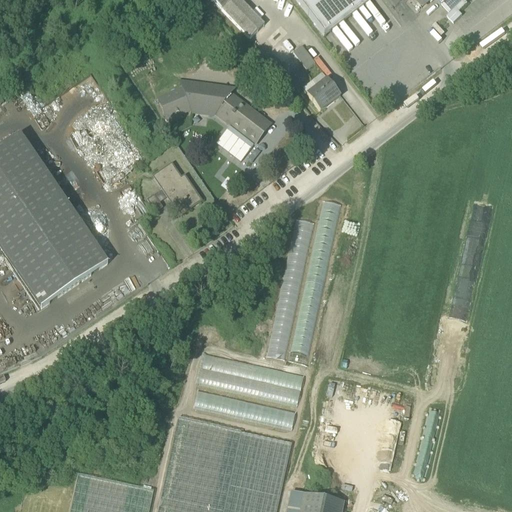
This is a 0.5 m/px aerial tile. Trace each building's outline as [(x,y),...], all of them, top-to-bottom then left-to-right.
[(209,0),(221,12),(232,0),(209,0)] [(264,27),(237,0),(232,0),(221,12),(249,41),(264,27)] [(294,0),(323,37),(371,0),(294,0)] [(426,0),(408,0),(421,13),(430,4),(426,0)] [(464,0),(434,0),(449,15),(464,1),(464,0)] [(464,1),(449,15),(446,18),(453,25),(462,17),(459,13),(468,4),(464,1)] [(292,55),(306,72),(314,66),(301,48),(292,55)] [(312,83),(316,89),(321,86),(323,87),(328,83),(322,75),(312,83)] [(316,89),(312,83),(301,91),(308,99),(313,95),(312,93),(316,89)] [(321,86),(316,89),(329,105),(332,102),(333,103),(340,98),(328,83),(323,87),(321,86)] [(231,126),(231,127),(256,144),(259,140),(260,140),(266,132),(266,131),(267,130),(268,130),(269,128),(268,128),(269,127),(262,123),(260,122),(261,121),(252,115),(250,114),(251,114),(244,109),(239,106),(240,105),(229,97),(230,91),(210,89),(210,90),(184,87),(183,92),(158,102),(163,116),(169,113),(171,119),(190,111),(191,114),(214,117),(229,128),(231,126)] [(325,107),(329,105),(316,89),(312,93),(313,95),(308,99),(319,114),(326,109),(325,107)] [(256,145),(256,144),(231,127),(216,146),(240,164),(256,145)] [(0,152),(0,251),(40,312),(104,267),(20,139),(0,152)] [(185,206),(189,211),(200,203),(189,187),(186,190),(180,181),(171,167),(153,179),(171,206),(181,199),(185,206)] [(186,190),(189,187),(183,179),(180,181),(186,190)] [(147,203),(155,214),(161,210),(153,198),(147,203)] [(181,199),(171,206),(175,212),(185,206),(181,199)] [(322,301),(338,206),(321,203),(302,312),(309,313),(308,320),(315,321),(318,301),(322,301)] [(293,221),(270,360),(285,362),(288,345),(283,345),(285,335),(293,337),(312,224),(293,221)] [(290,365),(306,365),(306,355),(291,355),(290,365)] [(199,389),(298,406),(303,374),(205,358),(199,389)] [(197,393),(193,411),(292,431),(296,412),(197,393)] [(157,511),(223,511),(240,435),(177,420),(157,511)] [(276,511),(291,446),(240,435),(223,511),(276,511)] [(149,511),(153,493),(77,477),(69,511),(149,511)] [(289,511),(299,511),(303,497),(293,494),(289,511)] [(299,511),(341,511),(343,505),(303,497),(299,511)]
